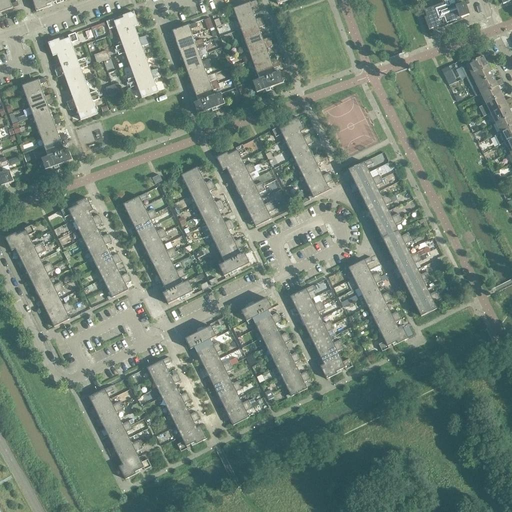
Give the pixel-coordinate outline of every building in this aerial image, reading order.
[(13,9),(19,6),(17,2),(11,4),(9,0),(2,0),(0,1),(0,13),(13,9)] [(64,2),(63,0),(32,0),(37,12),(52,6),(51,4),(56,2),(57,5),(64,2)] [(463,6),(460,0),(441,0),(443,4),(424,11),(427,18),(425,18),(429,30),(443,25),(444,27),(462,21),(461,18),(469,16),(465,5),(463,6)] [(254,14),(252,8),(258,5),(256,1),(250,3),(233,9),(237,20),(254,14)] [(139,26),(134,12),(118,18),(119,21),(115,22),(114,20),(107,22),(110,31),(116,28),(118,34),(135,27),(139,26)] [(241,30),(264,22),(262,17),(256,20),(254,14),(237,20),(241,30)] [(208,29),(215,27),(211,17),(205,19),(208,29)] [(261,34),(259,28),(265,26),(264,22),(241,30),(244,40),(261,34)] [(94,27),(97,35),(107,31),(104,23),(94,27)] [(193,36),(191,30),(197,28),(196,23),(189,25),(172,31),(176,42),(193,36)] [(147,41),(145,37),(139,39),(135,27),(118,34),(122,45),(116,48),(117,52),(147,41)] [(74,50),(72,44),(78,42),(75,34),(68,36),(69,39),(65,40),(64,38),(48,44),(53,57),(57,56),(74,50)] [(248,50),(271,42),(270,38),(264,40),(261,34),(244,40),(248,50)] [(180,52),(203,44),(202,40),(195,42),(193,36),(176,42),(180,52)] [(147,60),(142,47),(148,45),(147,41),(117,52),(119,56),(125,54),(130,66),(147,60)] [(269,54),(267,48),(273,46),(271,42),(248,50),(252,60),(269,54)] [(200,56),(198,50),(205,48),(203,44),(180,52),(183,62),(200,56)] [(86,63),(85,59),(78,61),(74,50),(57,56),(61,67),(55,70),(57,74),(86,63)] [(256,71),(279,62),(277,58),(271,60),(269,54),(252,60),(256,71)] [(187,73),(211,64),(209,60),(202,62),(200,56),(183,62),(187,73)] [(472,75),(494,64),(492,60),(488,61),(489,63),(488,64),(487,65),(483,57),(467,65),(472,75)] [(159,74),(157,69),(151,72),(147,60),(130,66),(134,78),(128,80),(129,84),(159,74)] [(276,74),(274,69),(280,66),(279,62),(256,71),(259,80),(276,74)] [(86,82),(81,70),(88,67),(86,63),(57,74),(58,78),(64,76),(69,88),(86,82)] [(207,77),(205,71),(212,68),(211,64),(187,73),(190,83),(207,77)] [(493,77),(489,69),(490,68),(492,69),(493,70),(496,68),(494,64),(472,75),(476,85),(493,77)] [(276,74),(259,80),(253,82),(257,94),(262,92),(263,94),(269,92),(271,91),(270,89),(284,84),(280,73),(276,74)] [(159,93),(154,80),(160,78),(159,74),(129,84),(131,89),(137,86),(142,99),(159,93)] [(194,93),(218,84),(216,80),(210,83),(207,77),(190,83),(194,93)] [(481,94),(504,83),(502,79),(498,81),(499,82),(498,84),(496,85),(493,77),(476,85),(481,94)] [(43,91),(41,85),(47,83),(45,78),(39,80),(22,86),(26,97),(43,91)] [(98,96),(97,92),(90,94),(86,82),(69,88),(73,100),(67,102),(69,107),(98,96)] [(502,96),(498,88),(500,88),(502,88),(502,89),(506,88),(504,83),(481,94),(486,104),(502,96)] [(215,97),(213,91),(219,89),(218,84),(194,93),(198,103),(215,97)] [(30,107),(53,99),(51,95),(45,97),(43,91),(26,97),(30,107)] [(225,105),(221,94),(215,97),(198,103),(194,104),(198,115),(212,110),(213,112),(219,110),(218,108),(225,105)] [(98,115),(93,102),(100,100),(98,96),(69,107),(70,111),(76,108),(81,121),(98,115)] [(491,114),(511,103),(511,100),(511,98),(508,100),(508,101),(508,103),(506,104),(502,96),(486,104),(491,114)] [(50,111),(48,105),(54,103),(53,99),(30,107),(33,117),(50,111)] [(511,116),(508,108),(509,107),(511,108),(511,109),(511,108),(511,103),(491,114),(496,124),(511,116)] [(37,128),(60,119),(59,115),(52,117),(50,111),(33,117),(37,128)] [(501,133),(511,127),(511,115),(511,116),(496,124),(501,133)] [(305,131),(298,118),(283,125),(285,127),(280,130),(279,127),(272,131),(276,139),(282,136),(285,141),(301,133),(305,131)] [(58,131),(55,125),(62,123),(60,119),(37,128),(41,138),(58,131)] [(511,139),(511,127),(501,133),(505,143),(511,139)] [(44,148),(67,139),(66,135),(60,137),(58,131),(41,138),(44,148)] [(289,150),(311,139),(309,135),(304,138),(301,133),(285,141),(289,150)] [(65,151),(63,146),(69,143),(67,139),(44,148),(48,157),(65,151)] [(310,151),(307,146),(313,143),(311,139),(289,150),(294,159),(310,151)] [(243,162),(240,156),(246,153),(243,146),(236,149),(237,151),(233,153),(232,151),(217,159),(223,171),(226,170),(243,162)] [(73,161),(69,150),(65,151),(48,157),(42,160),(46,171),(51,169),(52,171),(58,169),(60,168),(59,166),(73,161)] [(299,169),(321,158),(319,154),(313,157),(310,151),(294,159),(299,169)] [(320,171),(317,165),(323,162),(321,158),(299,169),(304,179),(320,171)] [(370,173),(367,167),(373,164),(371,159),(348,171),(354,181),(370,173)] [(0,175),(3,174),(1,168),(8,166),(7,162),(0,163),(0,175)] [(231,179),(254,168),(252,164),(245,167),(243,162),(226,170),(231,179)] [(203,178),(200,172),(206,170),(203,165),(198,168),(181,176),(186,186),(203,178)] [(252,181),(249,175),(256,172),(254,168),(231,179),(236,189),(252,181)] [(3,174),(0,175),(0,187),(1,187),(2,190),(10,187),(9,184),(14,182),(10,171),(3,174)] [(309,189),(331,178),(329,174),(323,177),(320,171),(304,179),(309,189)] [(358,191),(381,180),(379,176),(373,179),(370,173),(354,181),(358,191)] [(162,181),(159,175),(153,179),(155,185),(162,181)] [(191,196),(213,185),(211,181),(205,184),(203,178),(186,186),(191,196)] [(330,191),(327,184),(333,181),(331,178),(309,189),(312,196),(309,198),(310,200),(314,198),(314,199),(330,191)] [(379,192),(376,187),(383,184),(381,180),(358,191),(363,200),(379,192)] [(241,199),(263,187),(262,183),(255,187),(252,181),(236,189),(241,199)] [(271,193),(281,188),(278,181),(268,186),(271,193)] [(212,198),(209,192),(215,189),(213,185),(191,196),(196,206),(212,198)] [(262,200),(259,194),(265,191),(263,187),(241,199),(246,208),(262,200)] [(368,210),(391,199),(389,195),(382,198),(379,192),(363,200),(368,210)] [(144,207),(142,201),(148,198),(146,194),(140,197),(139,197),(123,205),(128,215),(144,207)] [(94,211),(87,198),(72,206),(73,208),(69,210),(68,208),(61,211),(65,219),(71,216),(74,221),(90,213),(94,211)] [(201,215),(223,204),(221,200),(215,203),(212,198),(196,206),(201,215)] [(389,212),(386,206),(392,203),(391,199),(368,210),(373,220),(389,212)] [(251,218),(273,207),(271,203),(265,206),(262,200),(246,208),(251,218)] [(222,217),(219,211),(225,208),(223,204),(201,215),(206,225),(222,217)] [(133,225),(156,214),(154,210),(147,213),(144,207),(128,215),(133,225)] [(272,220),(269,214),(275,210),(273,207),(251,218),(256,228),(272,220)] [(378,229),(400,218),(398,214),(392,218),(389,212),(373,220),(378,229)] [(78,230),(100,219),(98,215),(92,218),(90,213),(74,221),(78,230)] [(154,227),(151,221),(158,218),(156,214),(133,225),(138,234),(154,227)] [(211,235),(233,224),(231,220),(225,223),(222,217),(206,225),(211,235)] [(399,231),(396,225),(402,222),(400,218),(378,229),(382,239),(399,231)] [(99,232),(96,226),(102,223),(100,219),(78,230),(83,240),(99,232)] [(232,237),(229,231),(235,228),(233,224),(211,235),(216,245),(232,237)] [(31,242),(29,236),(35,233),(31,226),(25,229),(26,232),(22,234),(20,231),(6,239),(12,252),(15,250),(31,242)] [(143,244),(165,233),(163,229),(157,232),(154,227),(138,234),(143,244)] [(387,249),(410,238),(408,234),(401,237),(399,231),(382,239),(387,249)] [(88,250),(110,239),(108,235),(102,238),(99,232),(83,240),(88,250)] [(164,246),(161,240),(167,237),(165,233),(143,244),(147,254),(164,246)] [(220,254),(242,243),(240,239),(235,242),(232,237),(216,245),(220,254)] [(408,251),(405,245),(412,242),(410,238),(387,249),(392,259),(408,251)] [(109,251),(106,245),(112,242),(110,239),(88,250),(93,259),(109,251)] [(20,260),(43,248),(41,244),(34,248),(31,242),(15,250),(20,260)] [(241,255),(238,250),(244,247),(242,243),(220,254),(225,264),(241,255)] [(152,264),(175,253),(173,249),(166,252),(164,246),(147,254),(152,264)] [(41,261),(38,255),(45,252),(43,248),(20,260),(25,269),(41,261)] [(98,269),(120,258),(118,254),(112,257),(109,251),(93,259),(98,269)] [(397,268),(419,257),(417,253),(411,256),(408,251),(392,259),(397,268)] [(173,265),(170,260),(177,256),(175,253),(152,264),(157,273),(173,265)] [(237,271),(250,264),(245,254),(241,255),(225,264),(219,266),(224,277),(229,275),(230,277),(238,273),(237,271)] [(418,270),(415,264),(421,261),(419,257),(397,268),(402,278),(418,270)] [(119,271),(116,265),(122,262),(120,258),(98,269),(103,279),(119,271)] [(370,271),(367,265),(373,262),(370,258),(365,261),(364,260),(348,268),(353,279),(370,271)] [(30,279),(52,268),(50,264),(44,267),(41,261),(25,269),(30,279)] [(162,283),(184,272),(182,268),(176,271),(173,265),(157,273),(162,283)] [(51,280),(48,275),(54,272),(52,268),(30,279),(35,289),(51,280)] [(406,288),(429,276),(427,272),(421,276),(418,270),(402,278),(406,288)] [(107,289),(129,278),(127,274),(121,277),(119,271),(103,279),(107,289)] [(358,288),(380,277),(378,273),(372,276),(370,271),(353,279),(358,288)] [(183,285),(180,279),(186,276),(184,272),(162,283),(166,293),(183,285)] [(427,289),(425,284),(431,280),(429,276),(406,288),(411,297),(427,289)] [(379,290),(376,284),(382,281),(380,277),(358,288),(363,298),(379,290)] [(129,291),(125,284),(131,282),(129,278),(107,289),(111,296),(107,298),(109,300),(112,298),(112,299),(129,291)] [(218,283),(216,278),(209,281),(211,286),(218,283)] [(40,298),(62,287),(60,283),(54,286),(51,280),(35,289),(40,298)] [(189,295),(193,292),(194,292),(189,282),(183,285),(166,293),(163,294),(168,305),(182,298),(183,301),(190,297),(189,295)] [(209,287),(207,283),(200,286),(202,291),(209,287)] [(311,299),(308,294),(315,290),(313,286),(306,289),(290,297),(295,307),(311,299)] [(60,300),(58,294),(64,291),(62,287),(40,298),(44,308),(60,300)] [(416,307),(439,296),(437,292),(430,295),(427,289),(411,297),(416,307)] [(368,308),(390,297),(388,293),(382,296),(379,290),(363,298),(368,308)] [(437,309),(434,303),(441,300),(439,296),(416,307),(421,317),(437,309)] [(389,309),(386,304),(392,301),(390,297),(368,308),(373,317),(389,309)] [(269,311),(273,310),(267,299),(254,305),(253,303),(245,307),(246,309),(241,312),(247,322),(253,319),(269,311)] [(300,317),(322,306),(321,302),(314,305),(311,299),(295,307),(300,317)] [(49,317),(72,306),(70,302),(63,305),(60,300),(44,308),(49,317)] [(70,320),(67,313),(74,310),(72,306),(49,317),(54,328),(70,320)] [(321,319),(318,313),(324,310),(322,306),(300,317),(305,327),(321,319)] [(377,327),(399,316),(398,312),(392,315),(389,309),(373,317),(377,327)] [(257,329),(279,318),(277,314),(271,317),(269,311),(253,319),(257,329)] [(236,318),(233,313),(226,316),(229,321),(236,318)] [(398,328),(396,323),(401,320),(399,316),(377,327),(382,336),(398,328)] [(227,322),(224,317),(218,321),(220,326),(227,322)] [(278,330),(275,325),(281,322),(279,318),(257,329),(262,338),(278,330)] [(310,336),(332,325),(330,321),(324,324),(321,319),(305,327),(310,336)] [(330,338),(328,332),(334,329),(332,325),(310,336),(314,346),(330,338)] [(398,328),(382,336),(376,339),(382,352),(389,349),(388,346),(395,343),(403,339),(404,341),(393,346),(408,339),(402,326),(398,328)] [(191,350),(194,349),(210,340),(217,337),(211,327),(206,329),(205,327),(198,331),(199,333),(186,339),(191,350)] [(267,348),(289,337),(287,333),(281,336),(278,330),(262,338),(267,348)] [(288,350),(285,344),(291,341),(289,337),(267,348),(272,358),(288,350)] [(319,356),(342,345),(340,341),(333,344),(330,338),(314,346),(319,356)] [(199,358),(221,347),(219,343),(213,346),(210,340),(194,349),(199,358)] [(340,357),(337,352),(344,348),(342,345),(319,356),(324,365),(340,357)] [(220,360),(217,354),(223,351),(221,347),(199,358),(204,368),(220,360)] [(277,368),(299,357),(297,353),(291,356),(288,350),(272,358),(277,368)] [(298,369),(295,364),(301,361),(299,357),(277,368),(282,377),(298,369)] [(330,375),(345,368),(346,370),(353,367),(349,360),(343,363),(340,357),(324,365),(320,367),(327,380),(331,377),(330,375)] [(168,371),(165,365),(171,362),(169,358),(163,361),(147,369),(152,379),(168,371)] [(209,377),(231,366),(229,362),(223,365),(220,360),(204,368),(209,377)] [(230,379),(227,373),(233,370),(231,366),(209,377),(214,387),(230,379)] [(286,387),(308,376),(306,372),(300,375),(298,369),(282,377),(286,387)] [(157,389),(179,378),(177,374),(171,377),(168,371),(152,379),(157,389)] [(307,389),(304,383),(310,380),(308,376),(286,387),(290,395),(286,396),(287,399),(291,397),(307,389)] [(178,390),(175,384),(181,381),(179,378),(157,389),(162,398),(178,390)] [(218,397),(241,385),(239,381),(233,385),(230,379),(214,387),(218,397)] [(239,398),(237,393),(243,389),(241,385),(218,397),(223,406),(239,398)] [(110,400),(107,394),(114,391),(112,387),(105,390),(89,398),(94,408),(110,400)] [(167,408),(189,397),(187,393),(181,396),(178,390),(162,398),(167,408)] [(188,409),(185,404),(191,401),(189,397),(167,408),(171,417),(188,409)] [(228,416),(251,405),(249,401),(242,404),(239,398),(223,406),(228,416)] [(99,417),(121,406),(119,402),(113,406),(110,400),(94,408),(99,417)] [(249,418),(246,412),(253,409),(251,405),(228,416),(233,426),(249,418)] [(120,419),(117,413),(123,410),(121,406),(99,417),(104,427),(120,419)] [(176,427),(198,416),(196,412),(190,415),(188,409),(171,417),(176,427)] [(197,428),(194,423),(200,420),(198,416),(176,427),(181,436),(197,428)] [(108,437),(131,426),(129,422),(123,425),(120,419),(104,427),(108,437)] [(129,438),(127,433),(133,430),(131,426),(108,437),(113,446),(129,438)] [(202,442),(207,439),(201,426),(197,428),(181,436),(184,442),(178,445),(181,452),(188,449),(187,447),(191,444),(201,439),(202,442)] [(118,456),(141,445),(139,441),(132,444),(129,438),(113,446),(118,456)] [(139,457),(136,452),(142,449),(141,445),(118,456),(123,465),(139,457)] [(129,475),(143,468),(145,470),(151,467),(148,460),(142,464),(139,457),(123,465),(119,467),(125,480),(130,478),(129,475)]
